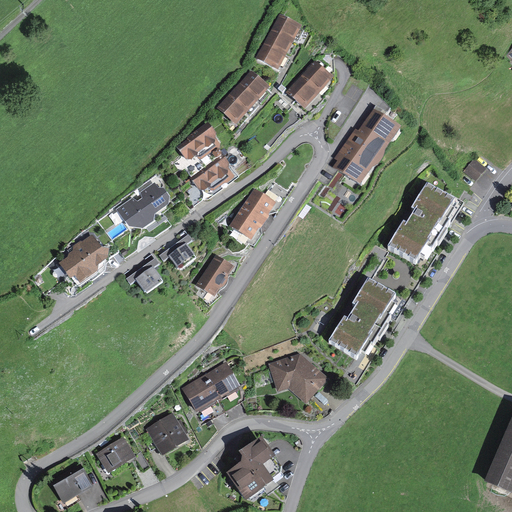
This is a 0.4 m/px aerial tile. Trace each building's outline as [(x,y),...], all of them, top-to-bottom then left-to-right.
[(292,41),(299,27),(280,17),(273,31),(292,41)] [(285,55),(292,41),(273,31),(266,45),(285,55)] [(278,69),(285,55),(266,45),(258,59),(278,69)] [(319,92),(332,77),(316,62),(302,77),(319,92)] [(257,99),(267,87),(251,73),(241,84),(257,99)] [(305,107),(319,92),(302,77),(289,92),(305,107)] [(246,110),(257,99),(241,84),(230,96),(246,110)] [(236,122),(246,110),(230,96),(220,107),(236,122)] [(360,183),(399,130),(375,113),(337,167),(360,183)] [(215,132),(209,123),(189,138),(190,139),(179,147),(189,161),(198,154),(201,158),(220,144),(213,134),(215,132)] [(229,164),(224,156),(193,179),(202,191),(210,185),(212,189),(232,175),(226,166),(229,164)] [(477,178),(484,170),(474,162),(467,170),(477,178)] [(170,202),(155,183),(118,210),(132,230),(170,202)] [(403,224),(388,248),(415,265),(419,258),(423,261),(430,251),(431,252),(449,223),(448,223),(454,213),(450,211),(454,204),(427,186),(412,210),(415,212),(406,226),(403,224)] [(263,220),(274,203),(255,190),(244,208),(263,220)] [(252,237),(263,220),(244,208),(233,225),(252,237)] [(108,257),(94,236),(60,258),(71,275),(75,272),(81,281),(99,269),(96,265),(108,257)] [(195,258),(186,245),(170,256),(180,269),(195,258)] [(214,295),(232,266),(217,256),(199,285),(214,295)] [(163,281),(153,268),(137,279),(147,293),(163,281)] [(344,319),(329,342),(356,359),(360,353),(364,355),(371,345),(372,346),(390,318),(389,317),(395,308),(391,305),(395,298),(368,280),(353,304),(356,306),(347,321),(344,319)] [(327,379),(300,356),(270,365),(279,391),(290,387),(306,401),(327,379)] [(226,364),(205,376),(218,397),(238,385),(226,364)] [(205,376),(185,388),(197,409),(218,397),(205,376)] [(186,439),(173,415),(149,429),(163,453),(186,439)] [(511,488),(511,427),(490,480),(511,488)] [(281,466),(261,438),(241,452),(243,455),(243,462),(229,472),(246,496),(280,472),(281,466)] [(110,470),(133,457),(123,440),(99,453),(110,470)] [(64,500),(91,484),(80,466),(54,481),(64,500)]
